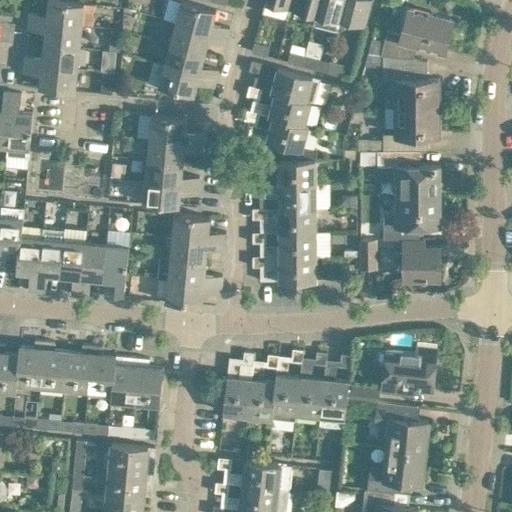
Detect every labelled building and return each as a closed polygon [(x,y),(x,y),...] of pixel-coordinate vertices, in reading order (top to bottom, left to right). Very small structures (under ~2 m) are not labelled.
[(84,2),(68,0),(48,0),(47,11),(29,9),(28,18),(82,24),(84,2)] [(185,0),(180,0),(176,20),(228,34),(230,26),(213,21),(216,8),(185,0)] [(288,18),(291,6),(292,0),(265,0),(262,11),(288,18)] [(292,0),(291,6),(316,12),(319,0),(292,0)] [(319,0),(316,12),(313,23),(338,29),(341,19),(345,0),(319,0)] [(373,0),(345,0),(341,19),(366,26),(373,0)] [(384,41),(371,37),(367,51),(380,52),(413,57),(417,43),(444,50),(453,19),(408,7),(402,33),(387,29),(384,41)] [(45,29),(44,42),(80,45),(92,46),(94,25),(82,24),(28,18),(28,27),(45,29)] [(228,34),(176,20),(170,41),(205,51),(208,38),(225,43),(228,34)] [(165,62),(164,63),(217,76),(219,67),(202,63),(205,51),(170,41),(165,62)] [(270,45),(254,41),(252,50),(267,54),(270,45)] [(78,67),(80,45),(44,42),(43,54),(25,53),(24,61),(78,67)] [(292,43),(288,59),(302,63),(305,54),(306,47),(292,43)] [(367,51),(364,62),(383,61),(383,69),(389,76),(396,75),(396,102),(440,103),(439,77),(427,77),(427,59),(413,57),(380,52),(367,51)] [(320,58),(305,54),(302,63),(317,67),(320,58)] [(265,62),(252,58),(249,69),(262,72),(265,62)] [(155,59),(149,78),(160,81),(159,84),(194,93),(197,80),(214,85),(217,76),(164,63),(165,62),(155,59)] [(23,70),(33,71),(41,72),(40,85),(76,89),(78,67),(24,61),(23,70)] [(330,61),(327,70),(343,74),(345,65),(330,61)] [(278,65),(272,90),(276,91),(276,90),(307,98),(307,97),(311,98),(315,99),(321,77),(313,74),(278,65)] [(262,87),(249,83),(247,94),(260,97),(262,87)] [(0,143),(7,144),(8,144),(13,90),(4,90),(2,107),(0,107),(0,143)] [(8,144),(7,144),(6,154),(29,156),(33,110),(20,109),(22,91),(13,90),(8,144)] [(276,90),(276,91),(270,114),(273,115),(305,123),(305,122),(311,98),(307,97),(307,98),(276,90)] [(370,136),(370,148),(378,148),(411,149),(428,149),(428,133),(440,133),(440,103),(396,102),(395,132),(384,132),(384,136),(370,136)] [(260,111),(247,107),(245,118),(257,121),(260,111)] [(204,132),(194,131),(186,130),(187,117),(139,112),(137,135),(149,135),(203,140),(204,132)] [(273,115),(267,139),(280,142),(301,147),(302,148),(309,123),(305,122),(305,123),(273,115)] [(149,135),(147,157),(183,161),(184,148),(202,150),(203,140),(149,135)] [(280,157),(280,182),(316,182),(316,157),(298,157),(301,147),(280,142),(280,157)] [(396,192),(400,192),(440,193),(440,163),(411,163),(411,149),(378,148),(378,163),(396,163),(396,192)] [(147,157),(145,179),(199,184),(200,175),(182,173),(183,161),(147,157)] [(266,157),(252,157),(252,168),(266,168),(266,157)] [(179,204),(180,191),(198,193),(199,184),(145,179),(143,201),(179,204)] [(266,182),(253,182),(253,193),(266,193),(266,182)] [(316,206),(316,182),(280,182),(280,206),(316,206)] [(384,236),(404,236),(412,237),(412,223),(440,223),(440,193),(400,192),(400,207),(396,207),(396,213),(384,213),(384,236)] [(7,251),(18,252),(19,252),(21,234),(22,234),(24,216),(24,206),(2,204),(1,214),(0,225),(0,267),(5,268),(7,251)] [(266,206),(253,206),(253,217),(266,217),(266,206)] [(316,230),(316,206),(280,206),(280,230),(316,230)] [(174,212),(172,234),(226,239),(227,230),(209,229),(210,215),(174,212)] [(48,272),(60,274),(64,238),(65,227),(43,226),(42,236),(37,289),(46,290),(48,272)] [(266,230),(253,230),(253,241),(266,241),(266,230)] [(316,254),(316,230),(280,230),(280,254),(316,254)] [(21,234),(19,252),(18,252),(17,269),(30,271),(29,288),(37,289),(42,236),(22,234),(21,234)] [(172,234),(170,256),(206,259),(207,247),(225,248),(226,239),(172,234)] [(361,265),(375,264),(375,236),(361,236),(361,265)] [(424,245),(424,237),(412,237),(404,236),(404,277),(440,277),(440,245),(424,245)] [(71,292),(80,293),(86,240),(64,238),(60,274),(73,275),(71,292)] [(107,242),(86,240),(80,293),(89,294),(91,277),(104,278),(107,242)] [(129,244),(107,242),(104,278),(126,280),(129,244)] [(266,254),(253,254),(253,265),(266,265),(266,254)] [(316,279),(316,254),(280,254),(280,279),(316,279)] [(206,259),(170,256),(168,278),(222,283),(223,273),(205,272),(206,259)] [(166,299),(202,303),(203,289),(221,291),(222,283),(168,278),(166,299)] [(119,284),(115,288),(114,297),(124,298),(125,284),(119,284)] [(16,380),(17,380),(41,382),(45,338),(35,337),(34,345),(20,344),(19,351),(16,380)] [(45,338),(41,382),(65,385),(68,348),(54,347),(55,339),(45,338)] [(17,380),(16,380),(19,351),(5,350),(6,343),(0,342),(0,386),(16,388),(17,380)] [(68,348),(65,385),(89,387),(93,343),(83,342),(82,350),(68,348)] [(89,387),(112,389),(113,389),(116,361),(117,353),(102,351),(103,344),(93,343),(89,387)] [(302,361),(304,347),(293,346),(292,360),(302,361)] [(432,388),(436,354),(387,348),(383,388),(398,390),(399,384),(432,388)] [(254,363),(255,350),(244,349),(243,362),(254,363)] [(326,363),(328,350),(317,349),(315,362),(326,363)] [(278,366),(279,353),(268,352),(267,365),(278,366)] [(351,366),(352,353),(341,352),(340,365),(351,366)] [(112,397),(136,400),(140,355),(130,354),(130,362),(116,361),(113,389),(112,389),(112,397)] [(150,356),(140,355),(136,400),(160,402),(164,365),(149,364),(150,356)] [(276,380),(273,408),(272,415),(296,418),(296,410),(301,375),(276,372),(276,380)] [(224,410),(248,413),(252,377),(228,375),(224,410)] [(325,377),(301,375),(296,410),(320,413),(325,377)] [(252,377),(248,413),(272,415),(273,408),(276,380),(252,377)] [(345,416),(349,380),(325,377),(320,413),(345,416)] [(353,384),(352,396),(378,399),(379,387),(353,384)] [(389,423),(387,445),(425,449),(428,419),(416,417),(418,404),(367,399),(366,407),(377,408),(376,421),(389,423)] [(0,422),(12,424),(13,413),(0,411),(0,422)] [(13,413),(12,424),(36,426),(37,415),(13,413)] [(37,415),(36,426),(61,428),(62,418),(37,415)] [(85,420),(62,418),(61,428),(84,430),(85,420)] [(110,422),(85,420),(84,430),(109,432),(110,422)] [(133,424),(110,422),(109,432),(132,434),(133,424)] [(157,426),(133,424),(132,434),(156,436),(157,426)] [(77,437),(74,462),(85,463),(87,438),(77,437)] [(112,441),(110,466),(154,470),(156,445),(112,441)] [(410,479),(422,480),(425,449),(387,445),(385,467),(370,465),(368,487),(394,490),(408,492),(410,479)] [(232,456),(219,455),(217,466),(231,467),(232,456)] [(51,469),(64,471),(65,459),(52,458),(51,469)] [(279,486),(289,487),(293,463),(246,458),(243,482),(279,486)] [(83,487),(85,463),(74,462),(72,486),(83,487)] [(110,466),(107,489),(144,493),(152,494),(154,470),(110,466)] [(229,481),(216,479),(215,490),(228,492),(229,481)] [(276,510),(279,486),(243,482),(241,506),(276,510)] [(83,487),(72,486),(70,510),(80,511),(83,487)] [(418,511),(419,506),(393,503),(394,490),(368,487),(365,487),(363,511),(374,511),(418,511)] [(64,490),(53,489),(52,505),(63,505),(64,490)] [(144,493),(107,489),(105,511),(149,511),(150,508),(143,507),(144,493)] [(225,511),(227,505),(213,503),(212,511),(225,511)]
